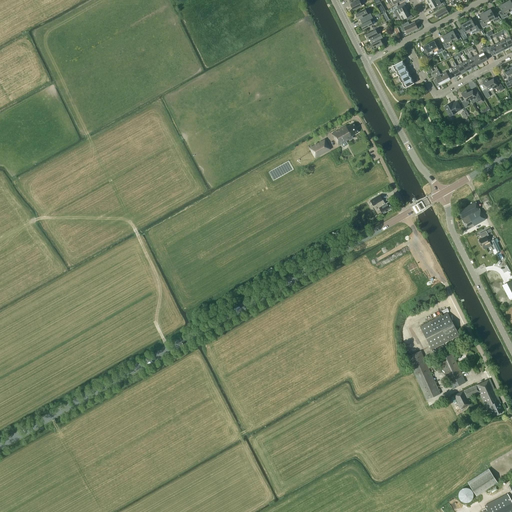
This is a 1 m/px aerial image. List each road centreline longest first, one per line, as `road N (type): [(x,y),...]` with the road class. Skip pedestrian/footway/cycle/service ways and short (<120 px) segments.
road 1 (secondary): [(0,445),(405,214)]
road 2 (unclassified): [(511,414),(405,214)]
road 3 (secondary): [(511,349),(441,194)]
road 4 (tertiary): [(441,194),(364,61)]
road 5 (residential): [(405,40),(439,95),(511,55)]
